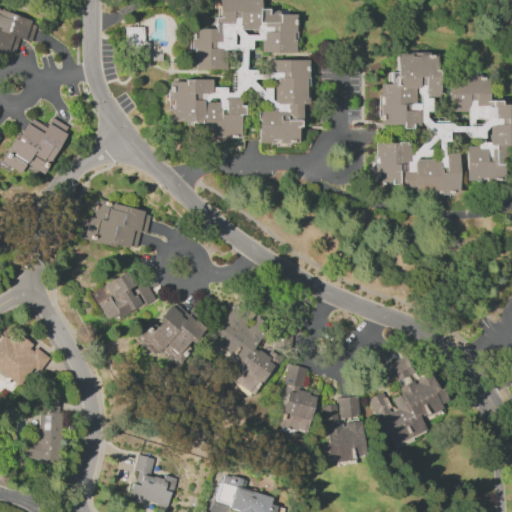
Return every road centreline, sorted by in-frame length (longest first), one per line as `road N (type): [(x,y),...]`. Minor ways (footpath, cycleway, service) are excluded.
road 1 (residential): [(476,381),(440,343),(279,268),(177,190),(99,89),(93,0)]
road 2 (residential): [(177,190),(211,166),(321,168),(319,149),(338,133),(361,144),(363,165),(340,180),(321,168)]
road 3 (residential): [(34,288),(92,402),(95,442),(76,511)]
road 4 (residential): [(93,72),(5,106),(4,70),(11,67),(67,78)]
road 5 (residential): [(255,253),(238,270),(180,287),(160,271),(163,255),(178,245),(193,249),(209,275)]
road 6 (residential): [(34,288),(66,184),(127,132)]
road 7 (residential): [(382,316),(345,367),(323,369),(310,350),(328,293)]
road 8 (residential): [(476,381),(496,445),(503,511)]
